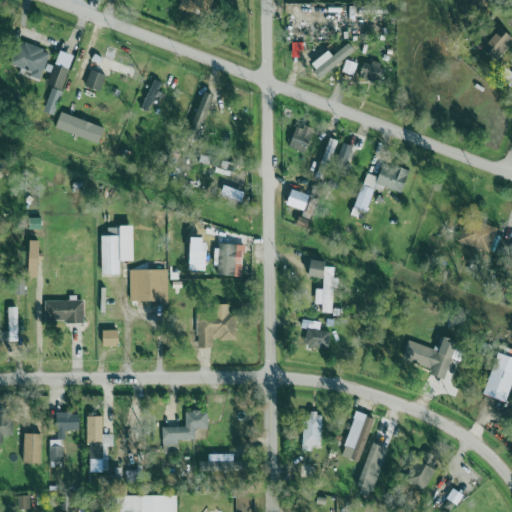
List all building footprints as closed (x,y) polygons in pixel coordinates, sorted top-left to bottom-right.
[(182,0),(221,0),(217,16),(181,5),(182,0)] [(499,58),(511,43),(511,36),(502,27),(485,46),(499,58)] [(24,42),(15,72),(41,80),(51,51),(24,42)] [(326,54),(372,55),(372,45),(327,44),(326,54)] [(74,55),(59,50),(49,85),(64,90),(74,55)] [(342,72),(354,75),(357,63),(345,59),(342,72)] [(364,62),(359,76),(380,83),(386,66),(372,61),(371,64),(364,62)] [(107,75),(91,70),(86,86),(102,91),(107,75)] [(44,111),(54,115),(63,91),(52,87),(44,111)] [(210,104),(214,95),(206,92),(191,124),(202,129),(213,105),(210,104)] [(100,143),(105,127),(62,113),(56,129),(100,143)] [(307,152),(312,129),(294,125),(288,148),(307,152)] [(338,140),(329,137),(316,176),(325,179),(338,140)] [(348,163),(353,146),(342,143),(337,159),(348,163)] [(403,192),(409,172),(383,164),(377,185),(403,192)] [(366,212),(378,177),(366,173),(354,208),(366,212)] [(459,241),(489,252),(498,229),(468,217),(459,241)] [(121,275),(120,261),(135,261),(134,226),(108,227),(108,236),(101,236),(102,275),(121,275)] [(206,271),(207,238),(191,238),(190,270),(206,271)] [(217,276),(243,276),(244,245),(218,244),(217,276)] [(334,313),(335,267),(327,267),(327,261),(311,261),(311,277),(324,277),(324,289),(316,289),(316,304),(323,304),(323,313),(334,313)] [(167,270),(130,270),(130,302),(168,301),(167,270)] [(46,299),(46,321),(84,322),(84,299),(46,299)] [(237,339),(237,313),(230,314),(230,305),(218,305),(218,313),(197,313),(197,348),(214,347),(213,340),(237,339)] [(18,307),(8,307),(9,332),(2,332),(2,342),(19,341),(18,307)] [(331,332),(320,330),(321,322),(303,319),(301,328),(306,329),(304,346),(329,348),(331,332)] [(103,347),(120,346),(119,330),(103,331),(103,347)] [(433,368),(431,375),(447,380),(457,342),(444,339),(441,350),(408,341),(403,360),(433,368)] [(509,403),(511,393),(511,356),(499,353),(485,396),(509,403)] [(163,427),(163,452),(178,452),(178,440),(195,440),(195,429),(208,429),(208,411),(186,411),(186,427),(163,427)] [(57,440),(50,440),(50,468),(63,468),(63,430),(80,430),(80,413),(57,413),(57,440)] [(322,451),(323,414),(304,413),(303,450),(322,451)] [(0,443),(4,443),(4,436),(13,436),(12,415),(0,415),(0,443)] [(103,417),(87,417),(87,443),(90,443),(90,460),(103,460),(103,447),(114,447),(114,435),(103,435),(103,417)] [(345,447),(354,449),(351,459),(361,463),(374,419),(366,417),(365,421),(354,418),(345,447)] [(357,485),(368,489),(383,447),(372,443),(357,485)] [(439,467),(432,463),(436,457),(427,452),(410,483),(425,492),(439,467)] [(235,454),(209,454),(209,461),(199,462),(199,477),(244,476),(243,461),(235,461),(235,454)] [(178,511),(178,495),(118,496),(118,511),(178,511)] [(18,510),(31,509),(30,496),(18,496),(18,510)]
